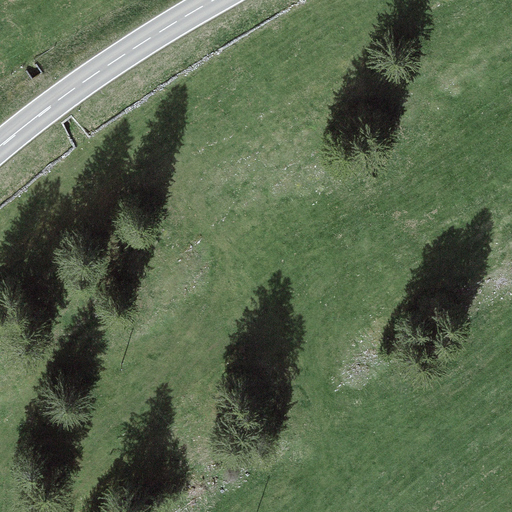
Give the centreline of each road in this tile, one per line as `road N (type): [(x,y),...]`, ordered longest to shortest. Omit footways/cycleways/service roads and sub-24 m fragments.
road 1 (secondary): [(223,0),(0,154)]
road 2 (track): [(98,165),(26,53)]
